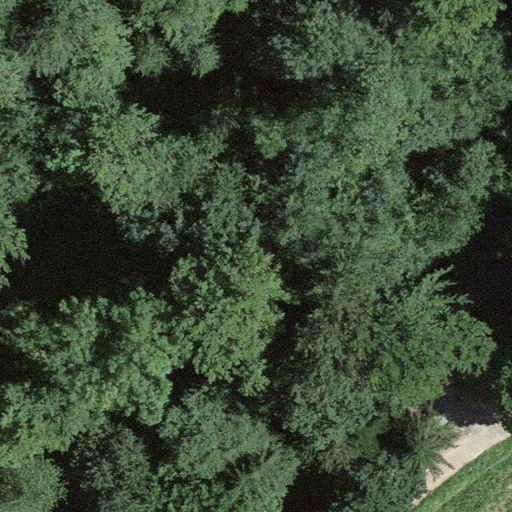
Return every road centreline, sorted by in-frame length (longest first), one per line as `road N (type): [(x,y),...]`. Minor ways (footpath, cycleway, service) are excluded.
road 1 (track): [(469,434),(436,387),(427,339),(511,268)]
road 2 (track): [(384,511),(469,434),(511,415)]
